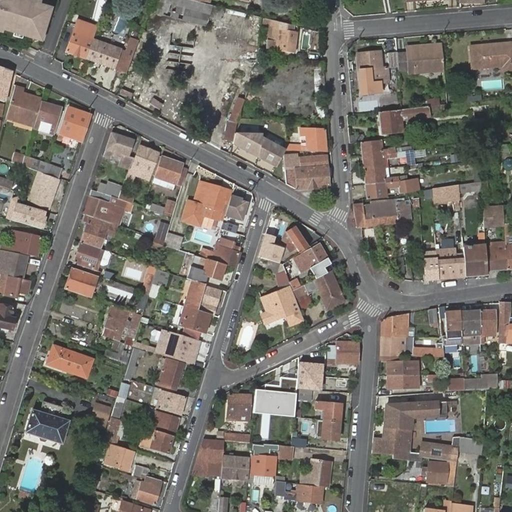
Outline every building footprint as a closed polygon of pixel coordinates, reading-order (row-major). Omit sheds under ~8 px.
[(0,0),(0,33),(6,35),(15,37),(34,43),(46,6),(36,4),(28,1),(23,0),(0,0)] [(191,0),(153,0),(149,10),(206,25),(209,14),(212,15),(213,5),(209,4),(191,0)] [(220,18),(223,8),(213,5),(212,15),(220,18)] [(92,40),(95,34),(75,27),(66,53),(85,60),(92,40)] [(277,34),(276,41),(266,40),(265,49),(294,53),(296,32),(268,28),(267,32),(277,34)] [(118,72),(126,74),(138,41),(130,39),(118,72)] [(120,51),(92,40),(85,60),(114,70),(120,51)] [(511,43),(471,47),(473,68),(505,65),(505,68),(511,67),(511,43)] [(408,74),(443,72),(441,45),(434,45),(434,49),(407,51),(408,74)] [(364,70),(358,70),(361,95),(380,93),(379,83),(388,83),(386,68),(378,69),(376,53),(356,54),(358,64),(363,64),(364,70)] [(0,85),(1,86),(7,88),(11,73),(0,69),(0,85)] [(15,88),(5,121),(32,129),(40,101),(25,96),(24,99),(24,98),(20,97),(22,90),(15,88)] [(425,110),(437,110),(437,97),(425,97),(425,110)] [(42,103),(35,125),(54,130),(60,108),(42,103)] [(80,141),(89,116),(67,108),(57,138),(61,139),(62,135),(80,141)] [(407,115),(406,109),(401,110),(378,112),(380,135),(401,133),(399,116),(407,115)] [(289,145),(289,150),(301,151),(301,149),(325,150),(323,130),(303,129),(302,145),(289,145)] [(110,133),(102,156),(104,157),(105,154),(119,159),(118,162),(120,162),(123,156),(128,157),(134,141),(110,133)] [(263,133),(236,133),(233,145),(258,158),(263,136),(263,133)] [(349,136),(350,143),(360,142),(363,142),(362,135),(349,136)] [(287,150),(263,136),(258,158),(277,168),(287,150)] [(360,142),(362,157),(396,153),(395,149),(381,150),(380,140),(363,142),(360,142)] [(136,168),(151,172),(157,153),(138,146),(130,171),(134,173),(136,168)] [(362,157),(363,171),(383,169),(382,159),(396,158),(396,153),(362,157)] [(13,154),(10,163),(21,166),(24,157),(13,154)] [(282,159),(284,183),(297,189),(328,187),(326,156),(297,158),(297,155),(293,155),(293,158),(282,159)] [(159,157),(153,178),(173,184),(174,183),(181,185),(185,170),(179,168),(180,165),(159,157)] [(511,159),(505,158),(503,168),(511,169),(511,159)] [(149,177),(151,172),(136,168),(134,173),(149,177)] [(365,185),(399,182),(399,177),(384,178),(383,169),(363,171),(365,185)] [(41,174),(35,171),(35,174),(29,193),(33,195),(32,197),(50,202),(57,181),(40,176),(41,174)] [(0,178),(0,186),(8,189),(10,182),(0,178)] [(399,186),(399,182),(365,185),(366,200),(386,197),(385,188),(399,186)] [(216,192),(217,187),(201,183),(195,204),(194,209),(197,210),(203,211),(201,216),(219,221),(227,195),(216,192)] [(458,186),(458,194),(481,193),(481,183),(458,186)] [(430,198),(456,196),(455,185),(429,187),(430,198)] [(101,186),(98,193),(111,198),(113,190),(101,186)] [(230,196),(231,191),(217,187),(216,192),(227,195),(230,196)] [(113,190),(111,198),(118,200),(120,193),(113,190)] [(91,191),(82,214),(84,215),(85,215),(103,221),(108,207),(122,213),(126,203),(118,200),(111,198),(98,193),(91,191)] [(118,200),(126,203),(132,205),(135,197),(121,192),(120,193),(118,200)] [(250,200),(232,195),(226,217),(244,222),(250,200)] [(50,202),(32,197),(30,203),(47,209),(48,209),(50,202)] [(356,228),(359,227),(411,222),(409,204),(404,205),(404,198),(370,202),(370,205),(362,205),(362,204),(353,204),(356,228)] [(167,201),(164,213),(171,215),(174,203),(167,201)] [(46,212),(11,202),(6,219),(41,229),(46,212)] [(160,213),(162,206),(149,202),(147,209),(160,213)] [(194,209),(195,204),(187,202),(181,222),(200,227),(203,217),(201,216),(203,211),(197,210),(194,209)] [(449,205),(441,205),(442,222),(450,221),(449,205)] [(503,228),(503,226),(502,209),(482,210),(483,229),(503,228)] [(86,224),(79,243),(80,243),(98,249),(104,233),(111,235),(113,225),(111,224),(103,221),(85,215),(82,223),(86,224)] [(295,255),(306,248),(294,226),(285,232),(292,244),(289,245),(295,255)] [(511,244),(508,245),(508,236),(511,235),(511,228),(511,226),(503,226),(503,228),(504,245),(506,270),(511,270),(511,244)] [(267,228),(258,257),(278,263),(283,248),(274,245),(277,231),(267,228)] [(2,243),(0,249),(35,256),(39,237),(16,232),(12,246),(2,243)] [(154,256),(160,258),(165,246),(166,243),(156,239),(153,248),(156,249),(154,256)] [(166,241),(166,243),(165,246),(173,249),(177,250),(179,245),(166,241)] [(317,245),(316,242),(306,248),(308,250),(294,257),(297,262),(303,259),(308,269),(326,259),(318,244),(317,245)] [(98,249),(80,243),(72,264),(96,272),(98,266),(103,267),(109,252),(103,250),(98,249)] [(235,268),(239,253),(238,253),(239,248),(231,246),(230,250),(219,247),(220,244),(216,243),(213,253),(211,261),(225,265),(235,268)] [(486,272),(506,270),(504,245),(489,246),(490,249),(485,249),(486,272)] [(486,276),(486,272),(485,249),(484,247),(461,249),(462,257),(463,277),(486,276)] [(211,261),(213,253),(206,251),(204,258),(207,259),(211,261)] [(0,258),(6,259),(3,273),(22,277),(26,257),(0,252),(0,253),(0,258)] [(437,280),(450,280),(449,261),(449,258),(446,259),(446,262),(439,262),(439,259),(439,255),(436,255),(436,259),(437,280)] [(450,280),(463,279),(463,277),(462,257),(460,257),(460,261),(449,261),(450,280)] [(225,265),(211,261),(207,259),(202,275),(220,280),(225,265)] [(293,270),(289,259),(282,264),(285,273),(293,270)] [(303,259),(297,262),(303,272),(308,269),(303,259)] [(326,259),(308,269),(314,279),(326,274),(323,268),(329,265),(326,259)] [(423,281),(437,280),(436,259),(433,259),(433,262),(422,263),(423,281)] [(274,275),(277,266),(267,262),(264,271),(274,275)] [(150,266),(147,274),(154,276),(156,270),(156,268),(150,266)] [(71,268),(64,289),(88,297),(95,276),(71,268)] [(154,276),(148,293),(147,296),(153,298),(162,272),(156,270),(154,276)] [(105,271),(102,278),(117,283),(119,275),(105,271)] [(342,298),(330,272),(326,274),(314,279),(314,280),(320,296),(326,310),(340,304),(338,300),(342,298)] [(147,274),(141,292),(148,293),(154,276),(147,274)] [(25,294),(28,280),(2,275),(0,279),(6,282),(4,295),(14,297),(15,292),(25,294)] [(320,296),(314,280),(303,285),(309,299),(309,300),(320,296)] [(131,301),(135,291),(110,281),(107,291),(131,301)] [(204,287),(205,284),(194,281),(185,307),(210,315),(214,316),(221,292),(204,287)] [(309,299),(303,285),(291,290),(297,304),(309,299)] [(297,304),(291,290),(290,286),(261,298),(270,320),(283,316),(287,325),(303,320),(297,304)] [(471,312),(459,313),(461,336),(461,346),(466,345),(465,336),(475,335),(475,323),(479,322),(479,311),(479,301),(471,302),(471,312)] [(509,304),(499,304),(498,345),(511,344),(511,335),(508,336),(509,304)] [(0,326),(12,329),(14,319),(10,318),(12,308),(0,305),(0,326)] [(126,336),(135,339),(140,322),(142,315),(111,305),(101,336),(118,341),(126,316),(132,318),(126,336)] [(179,325),(185,307),(182,306),(176,324),(179,325)] [(210,315),(185,307),(179,325),(205,333),(210,315)] [(444,308),(438,308),(440,320),(444,319),(446,339),(457,339),(457,337),(461,336),(459,313),(444,313),(444,308)] [(437,320),(436,309),(428,311),(429,324),(435,323),(435,321),(435,320),(437,320)] [(479,311),(479,322),(480,344),(484,344),(483,336),(494,336),(494,311),(479,311)] [(406,339),(413,339),(414,330),(407,329),(408,315),(386,319),(381,323),(380,338),(406,339)] [(201,341),(162,329),(154,353),(194,365),(201,341)] [(396,357),(405,357),(406,343),(406,339),(380,338),(379,356),(396,357)] [(336,364),(357,364),(357,343),(336,342),(327,346),(327,362),(335,362),(336,364)] [(50,345),(43,365),(84,378),(90,359),(50,345)] [(385,363),(386,377),(418,376),(418,363),(396,363),(396,357),(379,356),(379,363),(385,363)] [(130,359),(124,377),(130,379),(134,366),(133,366),(135,361),(130,359)] [(164,364),(158,384),(175,390),(183,364),(168,359),(167,365),(164,364)] [(321,391),(323,363),(298,361),(295,389),(321,391)] [(480,379),(464,379),(464,391),(498,390),(497,374),(480,374),(480,379)] [(418,376),(386,377),(386,390),(418,389),(418,376)] [(464,391),(464,379),(454,380),(455,383),(450,383),(450,380),(447,381),(448,391),(464,391)] [(433,392),(446,392),(446,384),(433,385),(433,392)] [(106,387),(105,393),(113,396),(115,390),(106,387)] [(177,393),(186,396),(188,391),(179,388),(177,393)] [(311,391),(295,389),(295,394),(294,401),(309,403),(311,391)] [(253,390),(251,413),(292,417),(292,411),(294,401),(295,394),(253,390)] [(159,398),(165,400),(167,393),(161,391),(159,398)] [(162,410),(181,415),(185,398),(167,393),(165,400),(162,410)] [(228,395),(227,421),(247,421),(249,396),(228,395)] [(116,399),(110,417),(119,419),(125,398),(117,396),(116,399)] [(392,459),(408,461),(422,462),(422,458),(455,463),(457,452),(458,447),(451,446),(420,441),(418,454),(410,453),(413,420),(438,418),(438,401),(383,404),(380,439),(372,438),(371,454),(392,455),(392,459)] [(110,408),(94,402),(87,426),(103,430),(110,408)] [(322,420),(338,421),(340,410),(337,409),(338,404),(324,402),(314,402),(313,412),(323,412),(322,420)] [(50,416),(45,415),(30,410),(24,431),(39,436),(44,437),(59,442),(66,421),(50,416)] [(172,435),(174,435),(180,418),(156,411),(150,428),(155,430),(172,435)] [(110,417),(102,440),(116,444),(118,436),(115,436),(120,419),(119,419),(110,417)] [(337,436),(338,421),(322,420),(320,439),(334,440),(335,435),(337,436)] [(172,435),(155,430),(150,448),(167,453),(172,435)] [(452,437),(451,446),(458,447),(457,452),(482,455),(483,441),(452,437)] [(295,438),(290,438),(290,439),(289,445),(291,446),(304,447),(304,439),(295,438)] [(223,441),(203,439),(193,471),(207,473),(207,469),(208,460),(218,461),(218,470),(221,470),(221,462),(222,454),(223,441)] [(267,444),(262,444),(261,446),(252,446),(251,452),(261,453),(262,449),(266,450),(267,444)] [(291,446),(289,445),(278,445),(277,458),(290,459),(291,446)] [(109,455),(107,462),(118,466),(117,468),(128,471),(134,452),(117,446),(114,457),(109,455)] [(237,455),(222,454),(221,462),(221,470),(220,479),(224,479),(245,481),(247,456),(242,456),(242,462),(237,462),(237,455)] [(275,457),(250,455),(248,473),(274,475),(275,457)] [(322,486),(327,487),(330,461),(311,459),(309,474),(301,473),(300,483),(322,486)] [(207,469),(218,470),(218,461),(208,460),(207,469)] [(427,482),(452,486),(455,463),(447,462),(447,465),(430,463),(427,482)] [(96,464),(94,470),(100,472),(102,466),(96,464)] [(154,504),(161,480),(148,476),(147,480),(146,482),(136,479),(131,497),(154,504)] [(282,494),(283,476),(274,476),(273,494),(282,494)] [(322,486),(300,483),(297,483),(296,492),(290,492),(289,500),(294,501),(294,503),(316,505),(317,496),(321,497),(322,486)] [(412,511),(414,488),(394,487),(392,511),(412,511)] [(217,511),(218,497),(219,489),(212,489),(209,511),(217,511)] [(98,494),(94,505),(101,508),(104,496),(98,494)] [(217,511),(225,511),(226,498),(218,497),(217,511)] [(127,503),(123,511),(148,511),(149,510),(127,503)]
